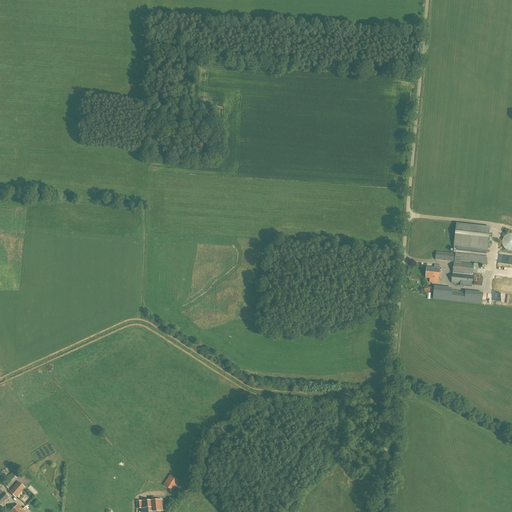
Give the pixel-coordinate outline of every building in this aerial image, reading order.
[(455,260),(486,264),(490,228),(456,225),(454,248),(456,248),(455,260)] [(507,234),(506,235),(505,235),(504,236),(503,237),(503,238),(503,239),(502,240),(502,241),(502,242),(502,243),(502,244),(502,245),(503,245),(503,246),(503,247),(504,248),(505,248),(505,249),(506,249),(506,250),(507,250),(508,250),(509,251),(511,251),(511,250),(511,233),(510,233),(509,233),(508,234),(507,234)] [(444,261),(454,262),(455,253),(436,251),(435,260),(444,261)] [(473,275),(474,263),(454,262),(452,283),(472,285),(473,275)] [(435,265),(434,268),(427,267),(426,278),(430,279),(430,282),(439,283),(440,265),(435,265)] [(511,281),(511,277),(496,276),(496,279),(498,280),(497,284),(495,284),(494,292),(503,293),(504,290),(499,289),(499,286),(503,287),(504,283),(506,284),(507,282),(510,282),(510,281),(511,281)] [(451,301),(464,302),(465,292),(452,291),(451,301)] [(179,481),(170,475),(163,485),(172,491),(179,481)] [(11,477),(4,485),(8,488),(15,481),(11,477)] [(18,482),(9,492),(16,498),(25,487),(18,482)] [(0,504),(0,505),(9,496),(2,490),(0,492),(0,504)] [(141,508),(141,511),(154,511),(155,511),(163,511),(162,500),(136,501),(137,509),(141,508)]
